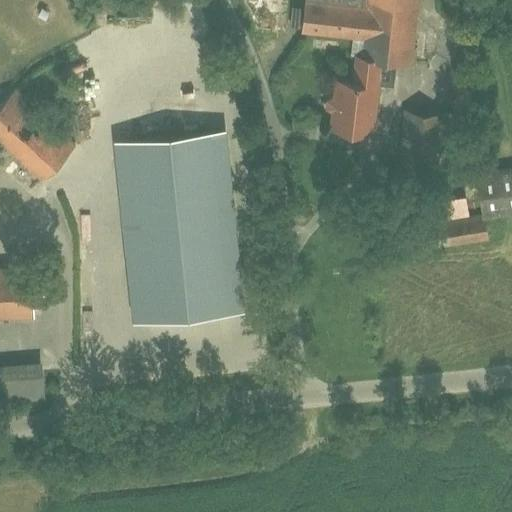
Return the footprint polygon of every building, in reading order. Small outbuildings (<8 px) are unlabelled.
[(303,0),(300,32),(355,37),(353,54),(379,57),(411,60),(417,0),(303,0)] [(331,77),(326,126),(371,130),(379,57),(353,54),(350,79),(331,77)] [(17,87),(0,103),(0,140),(38,178),(73,143),(17,87)] [(407,132),(417,132),(416,108),(406,108),(407,132)] [(221,126),(110,137),(128,319),(240,307),(221,126)] [(511,165),(471,172),(477,212),(393,225),(396,251),(485,237),(482,214),(511,209),(511,165)] [(29,264),(0,265),(0,313),(32,312),(29,264)] [(38,362),(0,364),(0,398),(40,396),(38,362)]
